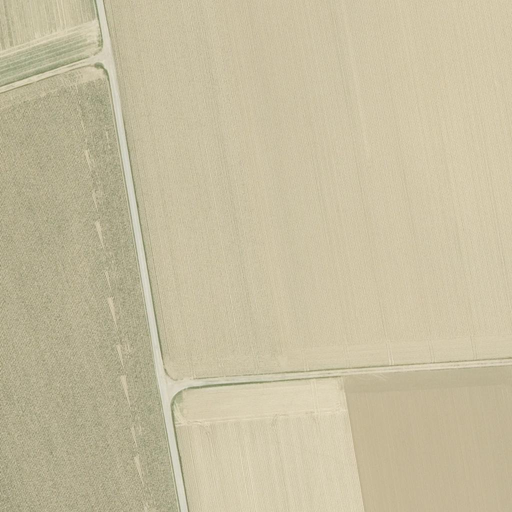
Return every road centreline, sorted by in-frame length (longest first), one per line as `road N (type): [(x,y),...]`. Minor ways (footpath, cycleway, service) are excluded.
road 1 (track): [(97,0),(181,511)]
road 2 (track): [(511,362),(161,385)]
